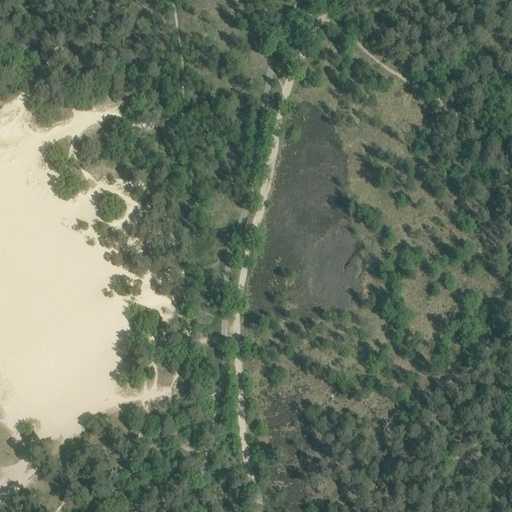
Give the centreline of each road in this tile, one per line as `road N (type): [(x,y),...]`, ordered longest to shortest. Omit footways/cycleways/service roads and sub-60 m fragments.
road 1 (track): [(332,0),(285,92),(243,272),(239,414),(260,511)]
road 2 (track): [(0,249),(154,296)]
